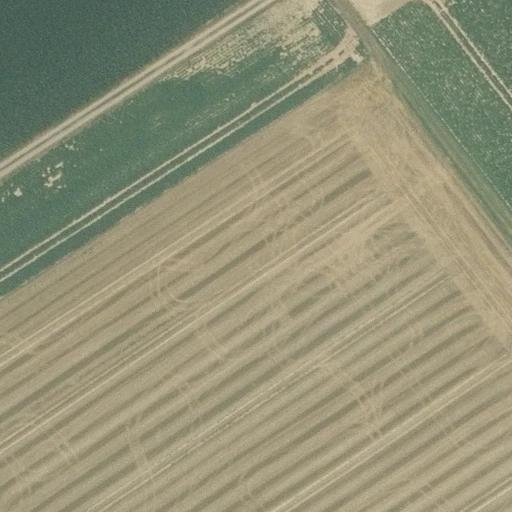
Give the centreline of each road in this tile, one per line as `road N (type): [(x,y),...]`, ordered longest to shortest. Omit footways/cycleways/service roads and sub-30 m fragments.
road 1 (track): [(267,0),(0,170)]
road 2 (track): [(511,226),(338,0)]
